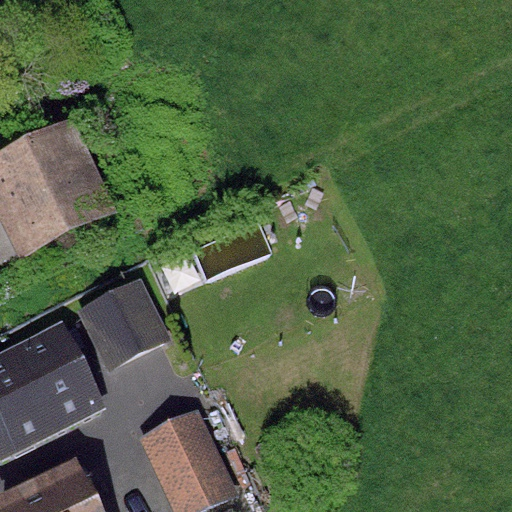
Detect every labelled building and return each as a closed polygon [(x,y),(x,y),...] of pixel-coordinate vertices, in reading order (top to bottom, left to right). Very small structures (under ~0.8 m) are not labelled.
[(117,211),(73,118),(0,152),(0,218),(19,258),(117,211)] [(172,339),(142,279),(78,311),(109,371),(172,339)] [(106,407),(62,320),(0,350),(0,454),(2,459),(106,407)] [(201,511),(238,495),(198,409),(139,437),(174,511),(201,511)] [(104,511),(77,456),(0,493),(0,508),(1,511),(104,511)]
